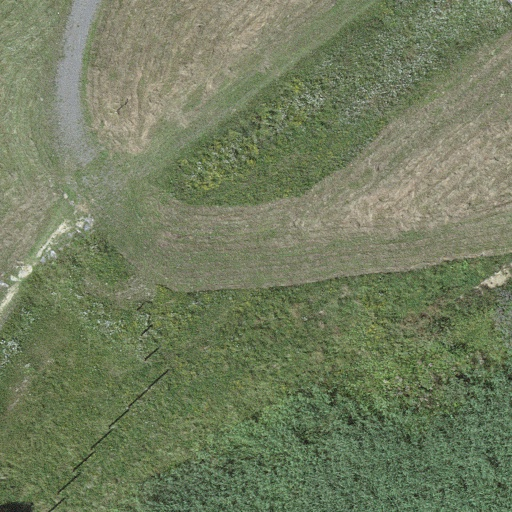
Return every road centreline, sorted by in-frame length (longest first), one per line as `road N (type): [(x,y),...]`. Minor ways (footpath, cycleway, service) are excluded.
road 1 (track): [(100,202),(113,178),(351,0)]
road 2 (track): [(100,202),(70,128),(70,49),(93,0)]
